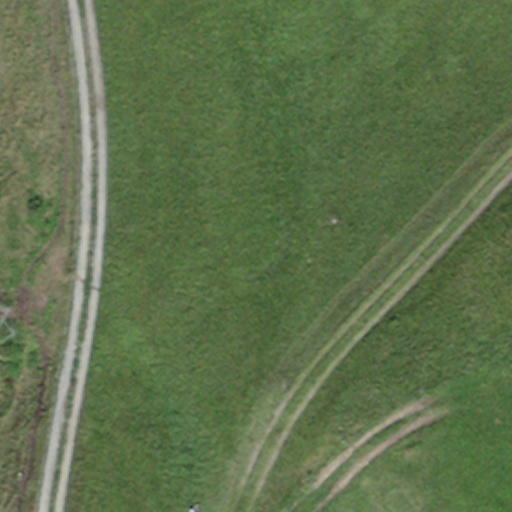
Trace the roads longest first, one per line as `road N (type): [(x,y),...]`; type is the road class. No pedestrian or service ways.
road 1 (track): [(49,511),(87,268),(91,95),(72,0)]
road 2 (track): [(237,511),(349,339),(511,170)]
